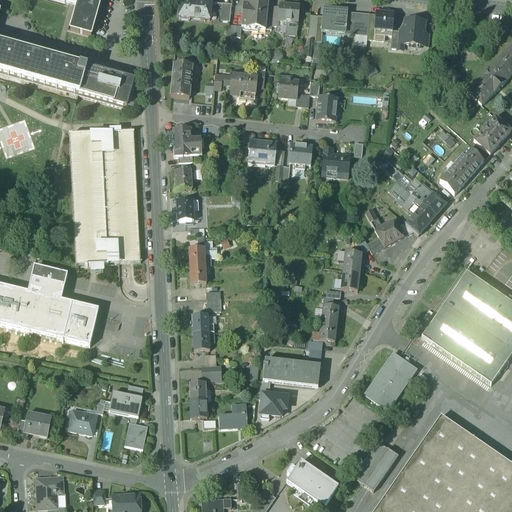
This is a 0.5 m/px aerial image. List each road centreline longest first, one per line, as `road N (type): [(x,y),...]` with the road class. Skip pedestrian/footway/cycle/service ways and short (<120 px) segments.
road 1 (residential): [(171,483),(314,418),(511,155)]
road 2 (residential): [(151,120),(171,483)]
road 3 (residential): [(357,137),(151,120)]
road 4 (residential): [(19,456),(171,483)]
road 5 (residential): [(146,0),(151,120)]
